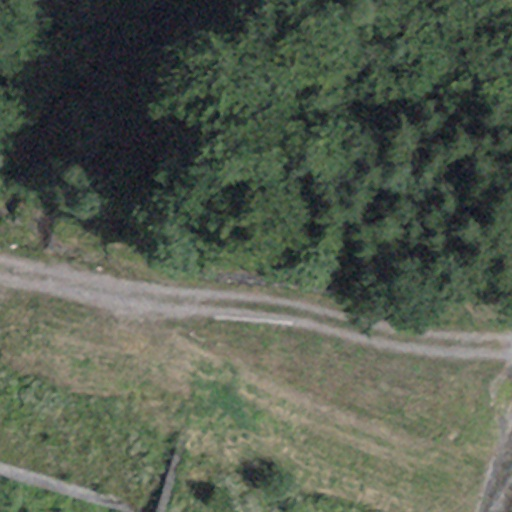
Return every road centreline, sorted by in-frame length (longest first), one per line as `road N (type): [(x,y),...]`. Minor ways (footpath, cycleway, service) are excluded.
road 1 (track): [(0,273),(511,347)]
road 2 (secondary): [(0,422),(305,511)]
